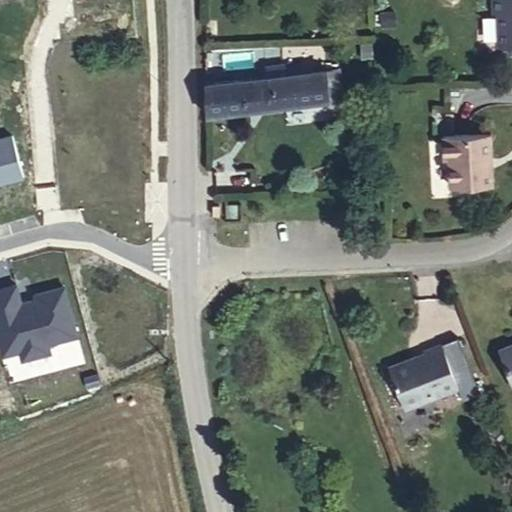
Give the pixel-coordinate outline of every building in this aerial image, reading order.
[(511,5),(494,6),(495,24),(501,24),(502,58),(511,57),(511,5)] [(271,75),(271,85),(289,83),(289,74),(271,75)] [(333,108),(347,106),(344,76),(330,78),(333,108)] [(289,83),(291,114),(333,108),(330,78),(289,83)] [(211,93),(211,124),(291,114),(289,83),(271,85),(211,93)] [(493,193),(491,145),(447,146),(447,170),(453,170),(454,196),(493,193)] [(239,203),(228,203),(228,217),(240,216),(239,203)] [(116,321),(27,348),(38,383),(127,357),(116,321)] [(426,367),(389,381),(406,424),(459,403),(441,358),(425,364),(426,367)] [(502,369),(511,393),(511,358),(504,362),(502,369)]
